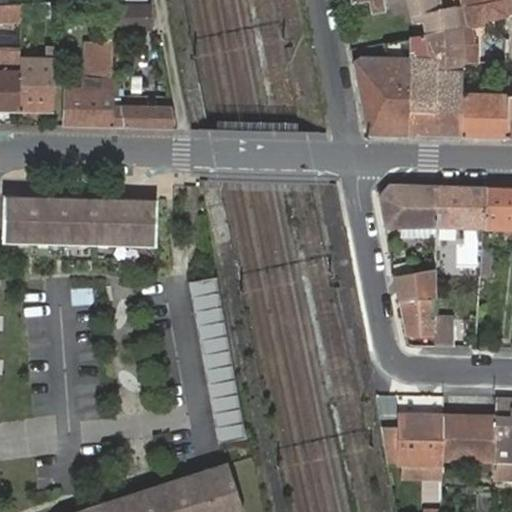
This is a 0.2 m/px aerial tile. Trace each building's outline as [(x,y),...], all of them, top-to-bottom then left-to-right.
[(146,0),(135,0),(112,2),(114,28),(147,28),(146,0)] [(387,11),(385,0),(353,0),(353,1),(359,0),(370,0),(373,14),(387,11)] [(410,0),(414,23),(425,21),(427,34),(460,27),(456,5),(439,7),(438,0),(410,0)] [(485,0),(467,0),(469,6),(465,7),(469,27),(483,24),(486,42),(507,38),(507,37),(497,28),(492,29),(485,0)] [(511,0),(485,0),(492,29),(497,28),(495,17),(511,13),(511,0)] [(48,1),(21,3),(21,17),(48,17),(48,1)] [(0,4),(0,20),(21,19),(21,17),(21,3),(10,4),(0,4)] [(460,27),(427,34),(410,37),(408,134),(462,135),(461,94),(461,66),(460,35),(460,27)] [(92,43),(108,43),(108,29),(91,31),(92,43)] [(477,35),(460,35),(461,66),(478,63),(477,35)] [(408,134),(410,37),(384,42),(383,58),(358,57),(353,61),(366,133),(408,134)] [(64,90),(65,126),(125,127),(121,106),(112,106),(112,80),(108,80),(108,43),(92,43),(81,42),(83,71),(103,71),(103,90),(85,90),(64,90)] [(20,57),(20,111),(54,111),(55,47),(46,48),(47,58),(20,57)] [(0,111),(20,111),(20,57),(21,49),(0,49),(0,111)] [(83,71),(85,90),(103,90),(103,71),(83,71)] [(498,95),(461,94),(462,135),(506,137),(506,95),(506,83),(499,82),(498,95)] [(170,106),(121,106),(125,127),(174,128),(170,106)] [(379,197),(384,224),(409,225),(408,231),(417,231),(419,226),(437,226),(438,184),(389,183),(379,197)] [(438,184),(437,226),(483,226),(485,186),(438,184)] [(511,186),(485,186),(483,226),(493,227),(493,234),(509,235),(509,227),(511,228),(511,209),(511,205),(511,186)] [(3,197),(3,242),(155,246),(156,204),(141,204),(141,200),(125,200),(125,203),(111,203),(111,199),(95,199),(95,203),(81,203),(81,199),(65,198),(65,202),(51,202),(51,198),(35,198),(35,202),(21,201),(21,197),(3,197)] [(494,251),(481,251),(480,276),(493,276),(494,251)] [(409,275),(408,295),(413,330),(413,333),(435,334),(436,318),(428,318),(429,297),(436,296),(436,274),(424,273),(422,276),(409,275)] [(216,276),(188,282),(221,441),(245,433),(216,276)] [(408,295),(398,297),(405,333),(413,330),(408,295)] [(435,334),(435,346),(453,346),(454,319),(436,318),(435,334)] [(496,416),(495,458),(511,458),(511,397),(496,397),(496,416)] [(442,457),(442,415),(399,415),(398,461),(442,462),(442,457)] [(496,416),(442,415),(442,457),(495,458),(496,416)] [(511,458),(495,458),(494,476),(511,476),(511,458)] [(226,460),(188,472),(191,481),(229,468),(226,460)] [(242,511),(229,468),(191,481),(188,472),(128,492),(131,501),(96,511),(94,511),(92,504),(67,511),(242,511)] [(128,492),(92,504),(94,511),(96,511),(131,501),(128,492)] [(482,493),(481,511),(493,511),(494,492),(482,493)]
